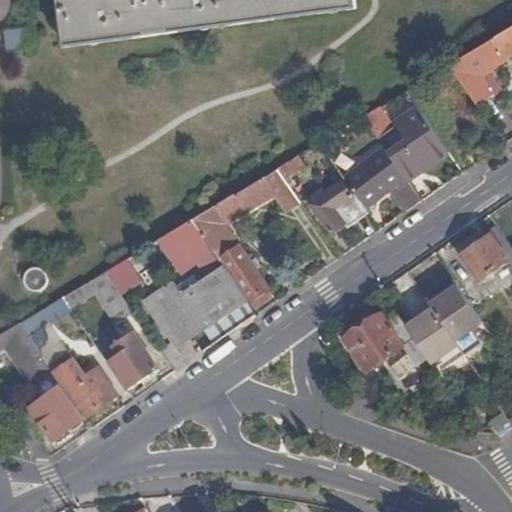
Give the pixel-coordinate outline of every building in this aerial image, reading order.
[(61,0),(69,45),(357,6),(355,0),(61,0)] [(30,27),(6,28),(7,50),(30,49),(30,27)] [(511,28),(454,63),(482,105),(500,93),(489,75),(511,58),(511,28)] [(395,156),(411,179),(452,151),(422,107),(402,120),(413,138),(392,151),(395,156)] [(380,116),(376,110),(367,115),(384,139),(399,128),(388,111),(380,116)] [(398,184),(413,208),(425,200),(411,179),(395,156),(389,161),(383,153),(364,166),(367,172),(351,181),(359,192),(368,204),(398,184)] [(282,168),(293,184),(296,182),(293,175),(306,166),(300,157),(282,168)] [(348,176),(351,181),(367,172),(364,166),(348,176)] [(287,209),(303,199),(293,184),(282,168),(268,175),(269,179),(249,192),(246,189),(195,220),(207,237),(223,261),(227,258),(254,298),(271,286),(228,222),(278,192),(287,209)] [(352,225),(372,211),(368,204),(359,192),(355,194),(346,181),(315,201),(334,230),(348,221),(352,225)] [(195,220),(154,244),(173,275),(184,269),(177,257),(207,237),(195,220)] [(511,244),(502,230),(464,255),(481,280),(510,261),(511,264),(511,244)] [(208,277),(226,265),(223,261),(207,237),(177,257),(184,269),(186,271),(204,260),(209,269),(205,272),(208,277)] [(201,268),(205,272),(209,269),(204,260),(186,271),(189,276),(201,268)] [(128,263),(112,274),(122,289),(139,278),(128,263)] [(209,329),(218,342),(259,313),(226,265),(208,277),(185,293),(207,325),(209,329)] [(47,285),(48,280),(47,275),(44,271),(40,269),(36,268),(31,269),(27,272),(25,276),(24,281),(25,285),(28,289),(31,291),(36,292),(40,291),(44,289),(47,285)] [(122,322),(138,313),(109,271),(92,281),(99,291),(122,322)] [(179,344),(207,325),(185,293),(176,280),(149,298),(179,344)] [(66,297),(73,307),(99,291),(92,281),(66,297)] [(417,339),(433,361),(443,353),(458,342),(456,339),(473,326),(484,319),(459,282),(431,301),(434,305),(407,322),(408,325),(417,339)] [(55,325),(75,312),(73,307),(66,297),(25,322),(32,333),(52,321),(55,325)] [(335,347),(358,380),(417,339),(408,325),(396,334),(383,315),(335,347)] [(0,336),(0,353),(10,347),(46,399),(38,405),(58,436),(88,417),(32,333),(25,322),(1,336),(0,336)] [(478,337),(473,326),(456,339),(458,342),(462,347),(478,337)] [(200,335),(209,348),(218,342),(209,329),(200,335)] [(113,360),(132,388),(160,368),(141,341),(132,346),(128,340),(119,345),(123,353),(113,360)] [(458,342),(443,353),(449,362),(465,352),(462,347),(458,342)] [(62,370),(91,413),(119,394),(103,368),(94,374),(82,356),(62,370)] [(492,421),(501,437),(511,431),(511,422),(506,413),(492,421)]
